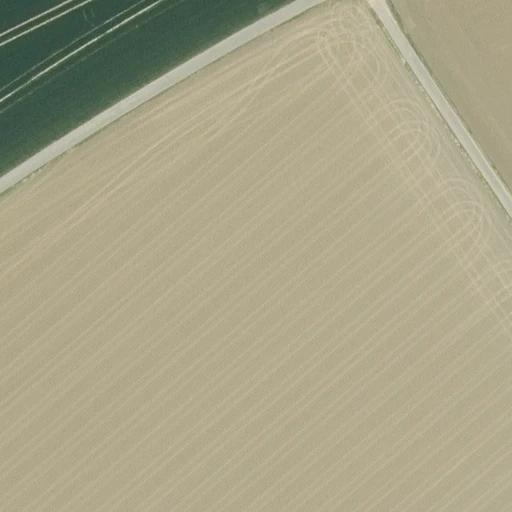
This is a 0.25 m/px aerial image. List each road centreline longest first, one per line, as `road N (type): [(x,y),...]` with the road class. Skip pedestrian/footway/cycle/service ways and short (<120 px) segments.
road 1 (unclassified): [(312,0),(183,70),(0,187)]
road 2 (unclassified): [(374,0),(511,201)]
